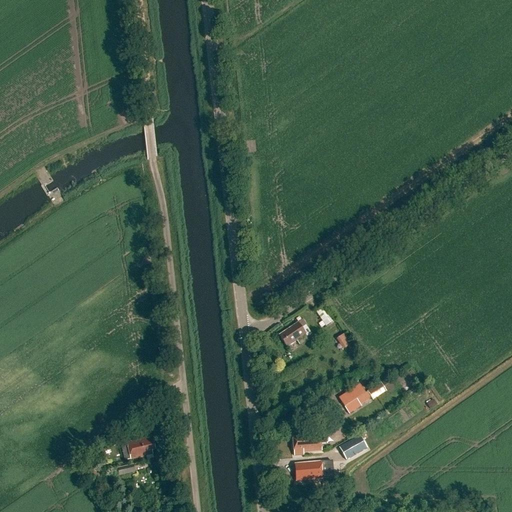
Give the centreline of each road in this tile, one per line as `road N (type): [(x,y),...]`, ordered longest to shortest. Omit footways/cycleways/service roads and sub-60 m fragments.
road 1 (unclassified): [(197,511),(135,0)]
road 2 (tertiary): [(244,331),(206,0)]
road 3 (unclassified): [(244,331),(264,325),(511,151)]
road 4 (tertiary): [(263,511),(244,331)]
